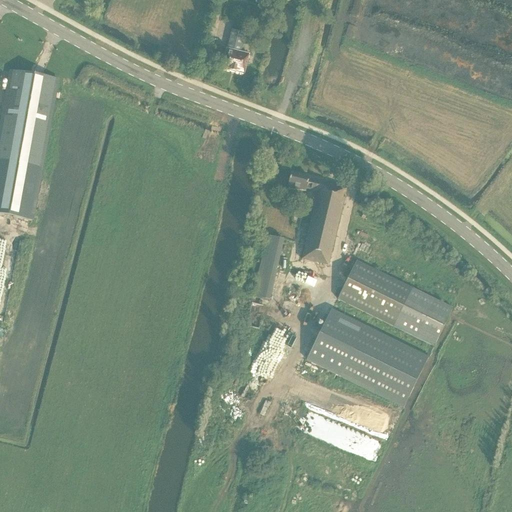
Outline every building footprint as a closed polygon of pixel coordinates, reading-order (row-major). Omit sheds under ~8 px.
[(243,75),(248,55),(240,53),(245,34),(231,30),(226,50),(221,69),(243,75)] [(10,72),(9,74),(0,125),(0,215),(32,221),(41,169),(57,80),(10,72)] [(346,189),(336,187),(309,180),(309,178),(290,173),(287,188),(306,192),(306,189),(318,192),(301,260),(328,266),(344,202),(342,201),(344,194),(345,195),(346,189)] [(270,265),(277,239),(267,237),(252,297),(264,300),(272,266),(270,265)] [(412,290),(356,262),(337,299),(393,327),(433,347),(451,309),(412,290)] [(270,288),(269,307),(280,308),(280,288),(270,288)] [(260,310),(261,304),(252,301),(250,307),(260,310)] [(427,358),(332,310),(306,362),(402,410),(427,358)] [(246,414),(269,421),(289,351),(266,345),(246,414)]
